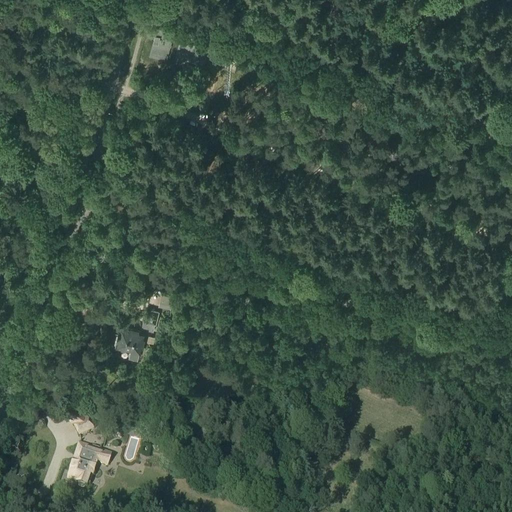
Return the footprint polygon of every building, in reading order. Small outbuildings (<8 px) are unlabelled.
[(168,16),(170,10),(162,7),(160,13),(168,16)] [(167,61),(176,27),(159,22),(150,56),(167,61)] [(171,310),(174,298),(161,295),(158,307),(171,310)] [(141,332),(121,327),(117,346),(120,347),(121,348),(125,350),(127,349),(131,350),(129,358),(138,360),(140,352),(146,329),(153,331),(154,324),(155,325),(159,312),(146,309),(143,322),(144,322),(141,332)] [(79,436),(93,429),(88,418),(74,425),(79,436)] [(108,428),(110,421),(102,419),(100,426),(108,428)] [(114,431),(114,436),(115,437),(120,438),(121,437),(122,432),(121,430),(116,429),(114,431)] [(199,432),(191,447),(199,451),(207,437),(199,432)] [(76,482),(79,483),(78,485),(79,487),(83,488),(84,487),(85,485),(88,486),(91,475),(94,476),(98,463),(108,466),(108,464),(110,464),(112,458),(111,457),(111,455),(80,444),(70,474),(71,474),(68,481),(75,483),(76,482)]
